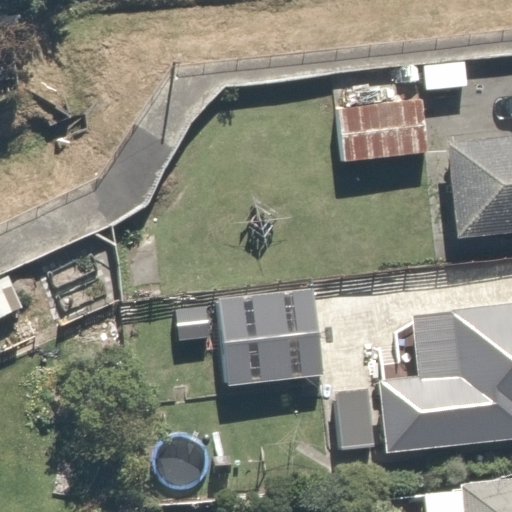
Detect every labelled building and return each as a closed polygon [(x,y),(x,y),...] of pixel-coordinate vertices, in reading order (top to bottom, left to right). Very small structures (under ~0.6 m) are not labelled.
[(432,86),(322,93),(327,169),(437,162),(432,86)] [(511,132),(442,139),(451,244),(511,238),(511,132)] [(319,282),(223,293),(181,297),(184,331),(226,326),(233,391),(330,381),(319,282)] [(415,374),(382,379),(387,448),(511,429),(511,306),(411,311),(415,374)] [(511,511),(511,486),(452,492),(454,511),(511,511)]
